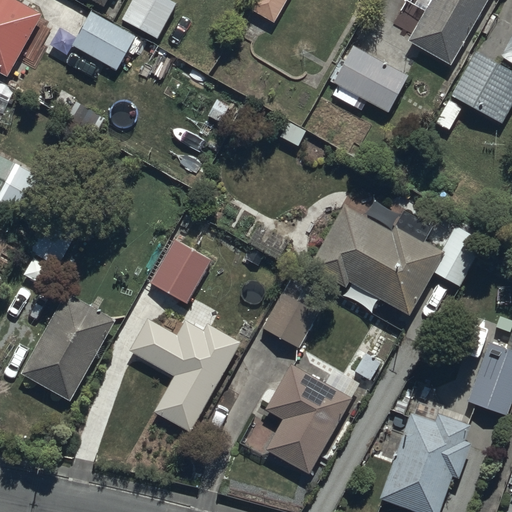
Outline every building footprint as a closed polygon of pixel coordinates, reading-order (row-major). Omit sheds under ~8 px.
[(43,8),(29,0),(0,0),(0,66),(8,71),(43,8)] [(176,0),(129,0),(122,15),(159,34),(176,0)] [(275,19),(285,0),(253,0),(250,6),(275,19)] [(453,60),(486,0),(429,0),(409,36),(453,60)] [(137,32),(92,7),(74,41),(118,66),(137,32)] [(361,108),(368,96),(390,108),(410,71),(387,58),(397,38),(385,32),(375,50),(354,39),(333,77),(346,84),(339,96),(361,108)] [(511,62),(476,43),(450,90),(503,119),(511,101),(511,62)] [(347,280),(350,274),(412,307),(433,266),(463,282),(490,232),(460,216),(444,245),(424,235),(432,218),(405,203),(401,211),(370,195),(362,209),(344,199),(311,260),(347,280)] [(187,299),(211,255),(175,235),(151,279),(187,299)] [(297,343),(319,307),(282,285),(261,322),(297,343)] [(70,396),(115,314),(67,287),(21,370),(70,396)] [(190,428),(240,337),(208,319),(204,327),(185,316),(178,330),(149,314),(131,347),(174,371),(154,408),(190,428)] [(508,410),(511,397),(511,344),(489,337),(469,397),(508,410)] [(309,468),(352,391),(291,358),(266,403),(285,414),(268,446),(309,468)] [(437,417),(413,407),(380,493),(430,511),(437,511),(453,470),(459,473),(473,436),(467,434),(472,420),(440,408),(437,417)]
